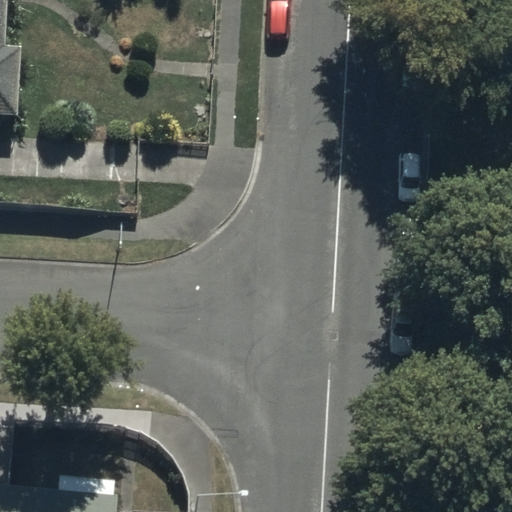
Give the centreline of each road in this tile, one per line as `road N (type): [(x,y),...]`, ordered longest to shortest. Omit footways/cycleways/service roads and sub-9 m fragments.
road 1 (residential): [(0,313),(332,332)]
road 2 (tertiary): [(350,0),(332,332)]
road 3 (tertiary): [(332,332),(322,511)]
